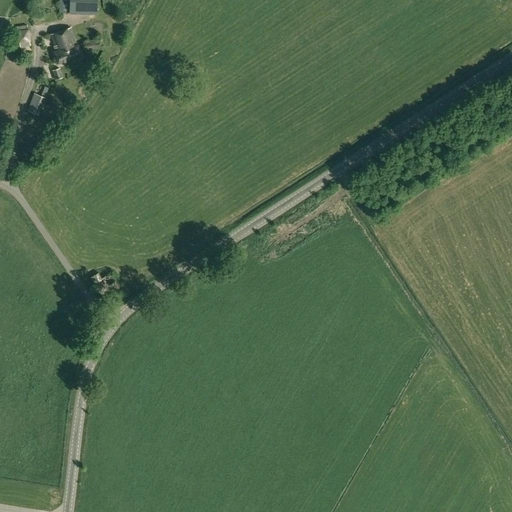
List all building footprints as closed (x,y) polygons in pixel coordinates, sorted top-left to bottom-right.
[(62,0),(62,11),(97,11),(96,0),(62,0)] [(20,47),(30,46),(29,41),(30,41),(28,29),(27,29),(27,25),(16,26),(17,31),(19,43),(20,47)] [(58,63),(83,55),(79,43),(77,44),(71,27),(50,34),(56,50),(54,51),(58,63)] [(85,51),(101,49),(99,38),(83,40),(85,51)] [(62,78),(60,68),(52,70),(55,80),(62,78)] [(34,93),(27,110),(37,114),(44,97),(34,93)] [(95,282),(102,278),(99,272),(91,277),(95,282)]
